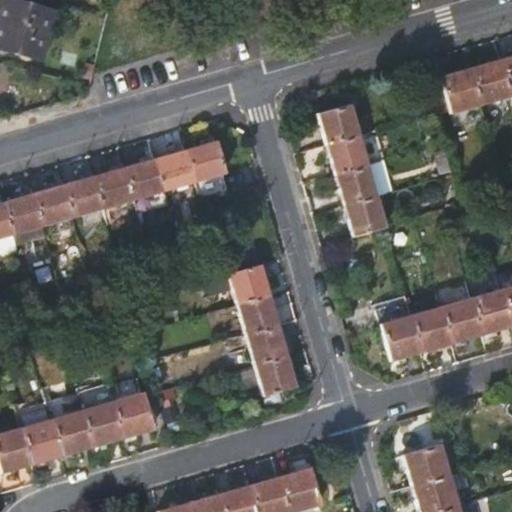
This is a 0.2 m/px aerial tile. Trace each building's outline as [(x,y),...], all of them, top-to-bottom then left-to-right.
[(0,0),(0,45),(43,57),(54,11),(8,0),(0,0)] [(489,94),(511,87),(511,53),(511,49),(479,58),(489,94)] [(460,102),(489,94),(479,58),(449,67),(460,102)] [(328,106),(337,136),(370,127),(361,97),(328,106)] [(389,121),(370,127),(379,157),(396,152),(398,151),(389,121)] [(379,157),(370,127),(337,136),(346,166),(379,157)] [(221,136),(189,146),(198,176),(203,193),(232,185),(226,168),(229,167),(221,136)] [(168,184),(198,176),(189,146),(159,154),(168,184)] [(379,157),(346,166),(355,196),(388,187),(405,182),(396,152),(379,157)] [(138,194),(168,184),(159,154),(129,163),(138,194)] [(107,203),(138,194),(129,163),(97,171),(107,203)] [(76,211),(107,203),(97,171),(67,180),(76,211)] [(44,221),(76,211),(67,180),(36,189),(44,221)] [(397,218),(388,187),(355,196),(364,228),(397,218)] [(15,229),(44,221),(36,189),(6,198),(15,229)] [(0,233),(15,229),(6,198),(0,199),(0,233)] [(267,255),(232,265),(225,267),(213,271),(217,285),(237,279),(242,297),(276,287),(267,255)] [(492,327),(511,320),(511,284),(511,281),(482,289),(492,327)] [(242,297),(250,327),(285,317),(276,287),(242,297)] [(421,307),(415,288),(393,294),(394,299),(385,302),(389,316),(399,354),(432,344),(421,307)] [(136,293),(141,310),(155,305),(150,289),(136,293)] [(461,336),(492,327),(482,289),(450,298),(461,336)] [(432,344),(461,336),(450,298),(421,307),(432,344)] [(250,327),(259,357),(293,347),(285,317),(250,327)] [(301,377),(293,347),(259,357),(267,386),(301,377)] [(64,388),(52,391),(53,395),(58,412),(89,403),(84,386),(65,391),(64,388)] [(149,386),(119,395),(129,429),(159,420),(149,386)] [(25,421),(58,412),(53,395),(25,403),(24,399),(19,400),(25,421)] [(99,438),(129,429),(119,395),(89,403),(99,438)] [(67,447),(99,438),(89,403),(58,412),(67,447)] [(35,456),(67,447),(58,412),(25,421),(35,456)] [(0,447),(5,464),(35,456),(25,421),(0,428),(0,447)] [(413,447),(422,475),(458,464),(450,436),(413,447)] [(314,462),(283,470),(293,507),(324,497),(314,462)] [(467,496),(458,464),(422,475),(431,506),(467,496)] [(262,511),(274,511),(293,507),(283,470),(253,479),(262,511)] [(226,511),(262,511),(253,479),(220,489),(226,511)] [(191,511),(226,511),(220,489),(187,498),(191,511)] [(471,511),(467,496),(431,506),(432,511),(471,511)] [(157,511),(191,511),(187,498),(156,507),(157,511)]
